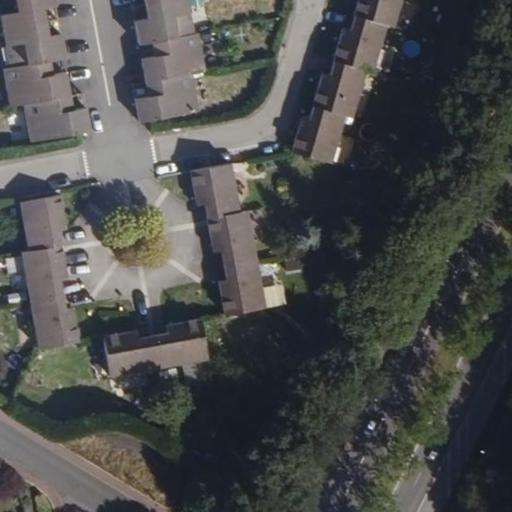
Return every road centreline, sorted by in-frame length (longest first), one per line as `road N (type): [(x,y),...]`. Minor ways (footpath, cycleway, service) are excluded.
road 1 (primary): [(511,166),(337,511)]
road 2 (residential): [(308,0),(284,108),(269,126),(119,156)]
road 3 (primary): [(406,511),(511,297)]
road 4 (residential): [(125,192),(89,222),(89,254),(108,279),(139,286),(167,274),(181,247),(177,217)]
road 5 (residential): [(89,0),(119,156)]
road 6 (residential): [(119,156),(0,180)]
